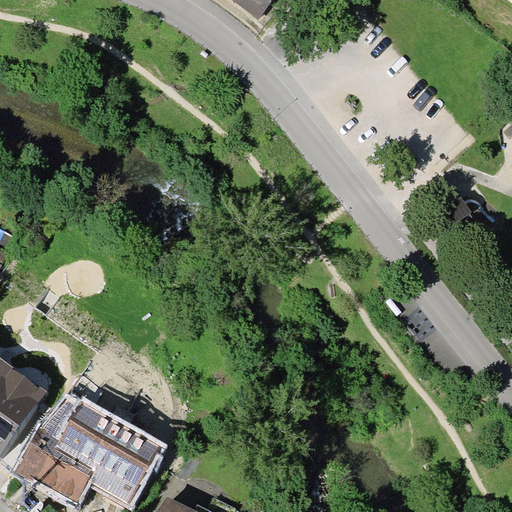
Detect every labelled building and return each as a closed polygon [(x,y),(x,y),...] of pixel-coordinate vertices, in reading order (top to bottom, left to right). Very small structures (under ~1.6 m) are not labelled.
[(232,0),(258,19),(272,0),(232,0)] [(444,207),(454,222),(472,210),(461,195),(444,207)] [(0,271),(9,255),(0,249),(0,271)] [(0,456),(46,391),(0,358),(0,456)] [(161,446),(81,400),(79,403),(63,394),(16,473),(74,508),(90,481),(127,503),(161,446)] [(197,511),(194,510),(168,497),(157,511),(197,511)] [(234,511),(236,509),(214,497),(207,510),(211,511),(234,511)]
